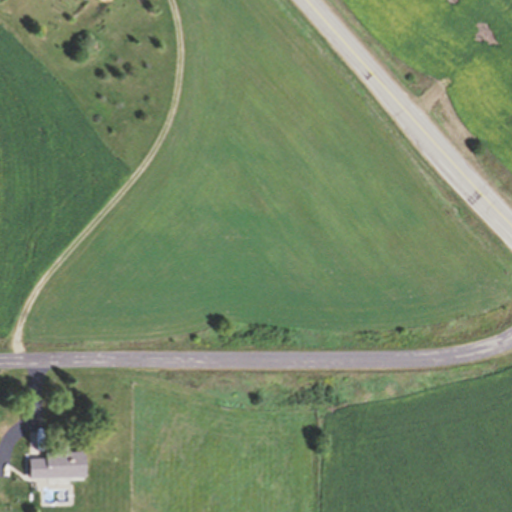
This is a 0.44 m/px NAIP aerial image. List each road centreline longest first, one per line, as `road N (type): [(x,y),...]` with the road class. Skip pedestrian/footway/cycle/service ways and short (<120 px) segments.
road 1 (residential): [(511,327),(465,348),(418,353),(0,353)]
road 2 (primary): [(511,228),(305,0)]
